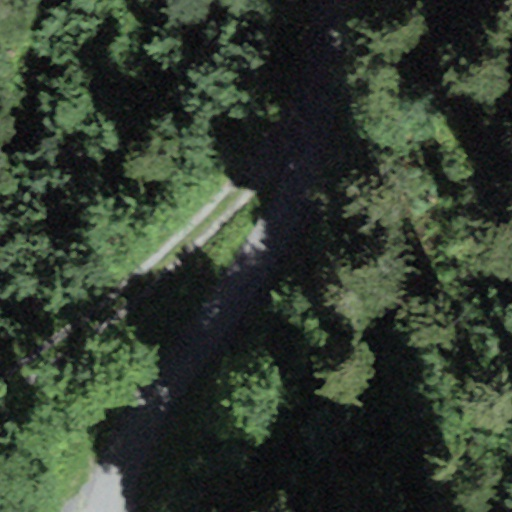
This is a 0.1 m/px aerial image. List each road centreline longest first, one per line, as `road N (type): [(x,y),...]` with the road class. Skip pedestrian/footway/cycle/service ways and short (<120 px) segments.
road 1 (unclassified): [(324,0),(319,95),(304,165),(245,272),(149,406),(114,511)]
road 2 (track): [(0,383),(82,330),(272,146),(310,137)]
